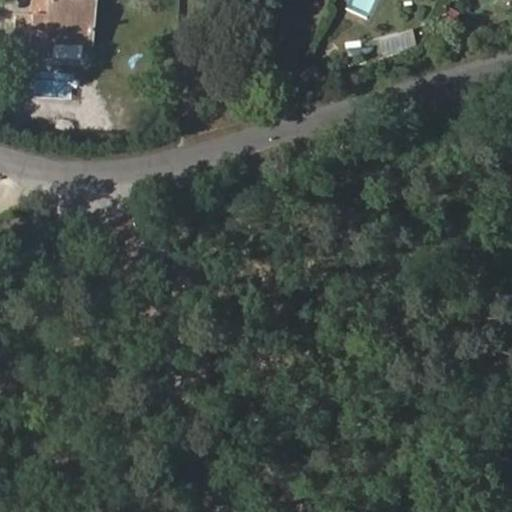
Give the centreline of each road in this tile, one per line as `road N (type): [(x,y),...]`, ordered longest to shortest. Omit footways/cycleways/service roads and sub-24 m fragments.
road 1 (residential): [(511,58),(102,188)]
road 2 (residential): [(206,511),(102,188)]
